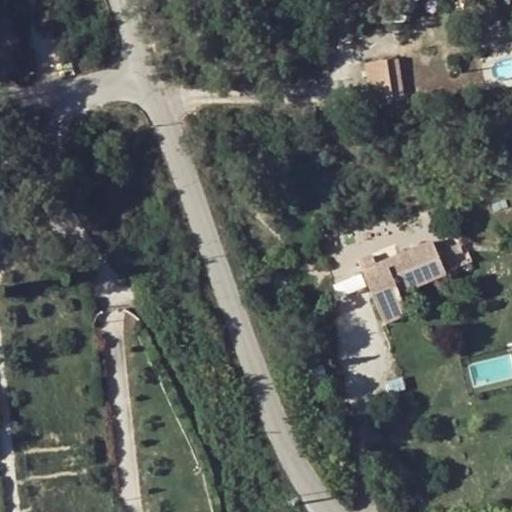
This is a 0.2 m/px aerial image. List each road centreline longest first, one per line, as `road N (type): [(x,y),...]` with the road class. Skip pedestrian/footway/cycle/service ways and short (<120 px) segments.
road 1 (unclassified): [(331,511),(292,462),(146,82)]
road 2 (residential): [(146,82),(42,98),(0,123)]
